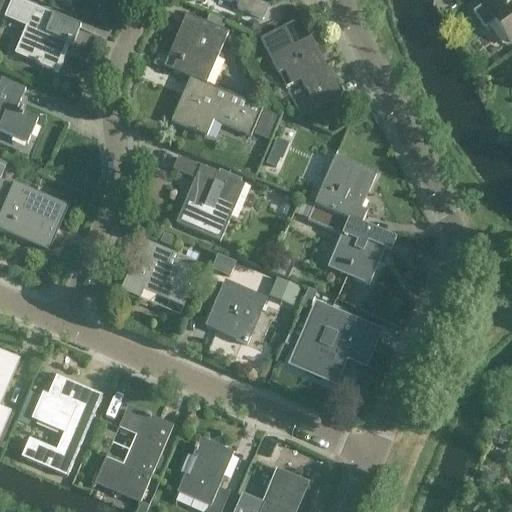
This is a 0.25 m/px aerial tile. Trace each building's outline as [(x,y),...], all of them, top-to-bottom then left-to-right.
[(72,47),(80,27),(16,0),(11,0),(4,16),(26,26),(21,37),(28,40),(21,55),(36,61),(34,64),(57,74),(69,46),(72,47)] [(227,0),(239,5),(237,9),(262,20),(268,8),(248,0),(227,0)] [(511,0),(487,0),(486,1),(487,2),(472,12),(484,28),(494,22),(509,43),(511,40),(511,0)] [(171,71),(193,81),(206,86),(206,85),(229,33),(222,31),(225,24),(208,17),(205,23),(186,15),(169,56),(177,59),(171,71)] [(310,39),(294,48),(284,29),(260,41),(278,76),(285,72),(292,86),(301,81),(316,110),(340,97),(310,39)] [(0,133),(27,145),(38,120),(16,111),(25,90),(1,79),(0,82),(0,133)] [(263,109),(206,85),(206,86),(193,81),(187,96),(184,94),(171,123),(207,138),(213,122),(251,138),(263,109)] [(279,167),(289,143),(277,137),(266,162),(279,167)] [(194,181),(179,215),(175,225),(219,244),(230,219),(229,219),(237,199),(239,199),(244,187),(178,158),(172,171),(194,181)] [(334,159),(314,206),(361,226),(362,226),(367,214),(361,211),(377,175),(362,169),(361,171),(334,159)] [(0,182),(0,232),(7,236),(9,232),(35,243),(33,246),(47,252),(66,209),(27,192),(27,190),(13,184),(12,188),(0,182)] [(390,254),(396,240),(362,226),(361,226),(314,206),(311,211),(300,206),(296,215),(307,220),(307,221),(342,237),(329,267),(354,278),(353,281),(368,287),(384,251),(390,254)] [(138,301),(142,292),(182,309),(201,267),(149,244),(142,259),(135,256),(119,293),(138,301)] [(277,280),(272,291),(294,300),(299,289),(277,280)] [(213,310),(205,328),(246,347),(254,328),(265,301),(225,283),(213,310)] [(316,308),(291,365),(334,384),(345,357),(364,365),(378,334),(316,308)] [(0,437),(11,412),(0,407),(0,403),(18,361),(0,353),(0,437)] [(67,479),(102,398),(101,398),(99,401),(86,395),(84,400),(76,396),(79,388),(56,377),(38,418),(65,430),(56,452),(29,440),(21,459),(67,479)] [(172,428),(144,416),(144,418),(126,411),(118,430),(136,437),(123,468),(105,460),(94,486),(139,506),(172,428)] [(208,508),(206,511),(221,511),(229,494),(218,489),(233,455),(199,440),(196,448),(194,448),(192,452),(194,453),(192,457),(196,459),(187,478),(183,477),(176,495),(208,508)] [(252,461),(240,491),(262,500),(274,470),(252,461)] [(294,511),(306,485),(276,473),(259,511),(294,511)]
